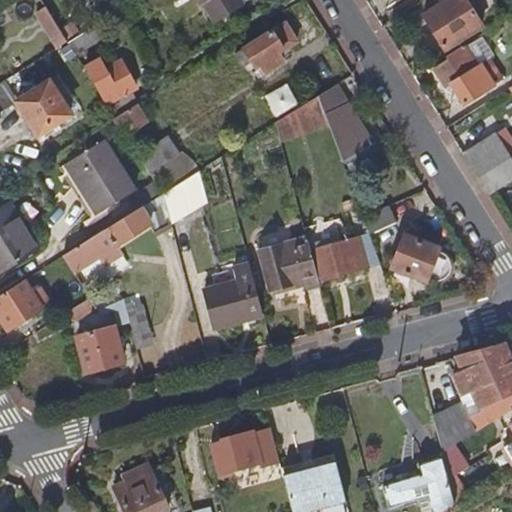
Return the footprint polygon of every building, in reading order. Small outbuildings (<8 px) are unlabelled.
[(15,0),(0,13),(0,41),(3,45),(36,16),(21,0),(15,0)] [(252,0),(200,0),(211,17),(224,8),(228,15),(252,0)] [(481,24),(466,0),(443,0),(421,14),(442,49),(481,24)] [(67,44),(46,9),(38,15),(59,49),(67,44)] [(279,57),(297,45),(285,25),(244,52),(246,56),(239,60),(244,69),(252,64),(261,79),(283,65),(279,57)] [(79,53),(104,37),(98,27),(73,43),(79,53)] [(502,80),(489,60),(485,63),(470,40),(446,55),(449,61),(435,71),(446,89),(451,86),(464,105),(502,80)] [(140,105),(126,82),(131,79),(119,61),(98,74),(91,62),(83,68),(116,120),(137,107),(140,105)] [(276,115),(299,103),(288,82),(265,94),(276,115)] [(0,114),(17,103),(4,83),(0,85),(0,114)] [(71,117),(49,83),(17,103),(38,137),(71,117)] [(374,151),(336,88),(317,100),(327,126),(342,163),(374,151)] [(281,141),(327,126),(317,100),(282,122),(277,125),(281,141)] [(124,134),(146,120),(137,107),(116,120),(118,124),(124,134)] [(508,158),(495,135),(462,155),(477,178),(508,158)] [(158,168),(178,156),(167,139),(138,157),(156,184),(163,196),(172,190),(158,168)] [(135,192),(104,142),(65,166),(96,216),(135,192)] [(488,195),(511,180),(511,155),(508,158),(477,178),(488,195)] [(172,190),(163,196),(170,227),(207,203),(199,174),(172,190)] [(140,210),(163,196),(156,184),(125,203),(129,210),(124,213),(127,218),(140,210)] [(168,218),(163,196),(140,210),(150,227),(160,235),(171,230),(170,227),(168,218)] [(0,274),(38,250),(9,205),(0,210),(0,274)] [(358,216),(354,205),(338,211),(342,222),(358,216)] [(396,224),(390,208),(363,219),(369,235),(396,224)] [(122,255),(117,247),(150,227),(140,210),(127,218),(63,258),(72,272),(98,257),(103,266),(122,255)] [(447,263),(446,258),(444,253),(441,250),(438,248),(434,246),(405,236),(393,271),(425,281),(431,280),(436,279),(440,277),(443,274),(445,271),(447,268),(447,263)] [(319,283),(307,240),(259,252),(270,292),(301,284),(302,287),(319,283)] [(364,268),(355,240),(315,251),(322,281),(364,268)] [(263,316),(250,268),(233,272),(236,284),(204,292),(213,329),(263,316)] [(45,305),(38,292),(33,295),(25,282),(0,297),(0,319),(8,332),(43,311),(41,308),(45,305)] [(97,313),(110,307),(104,297),(92,304),(95,309),(97,313)] [(77,320),(95,309),(92,304),(89,300),(71,311),(77,320)] [(131,323),(127,311),(124,300),(114,305),(120,326),(131,323)] [(153,345),(143,307),(127,311),(131,323),(137,349),(153,345)] [(123,363),(113,328),(78,337),(87,374),(123,363)] [(446,449),(495,418),(494,414),(479,421),(477,415),(480,414),(478,408),(511,393),(511,366),(504,346),(465,356),(456,359),(463,374),(453,377),(460,396),(457,397),(460,406),(431,417),(440,452),(446,449)] [(511,426),(510,428),(511,431),(511,446),(503,452),(511,465),(511,426)] [(264,465),(257,434),(224,442),(225,445),(214,447),(220,474),(232,470),(233,473),(264,465)] [(457,467),(446,449),(440,452),(446,475),(457,467)] [(443,511),(451,507),(440,461),(415,468),(418,477),(380,488),(385,511),(423,500),(429,511),(443,511)] [(313,511),(345,504),(334,464),(317,468),(317,471),(307,473),(306,471),(285,476),(294,511),(313,511)] [(162,511),(168,509),(147,466),(124,477),(126,484),(115,489),(125,511),(162,511)]
